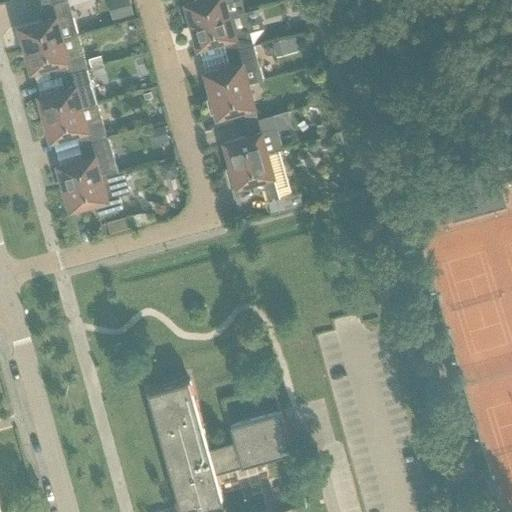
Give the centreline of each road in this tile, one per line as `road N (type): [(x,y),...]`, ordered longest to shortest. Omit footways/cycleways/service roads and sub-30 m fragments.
road 1 (residential): [(3,277),(208,219),(148,0)]
road 2 (unclassified): [(69,511),(9,298)]
